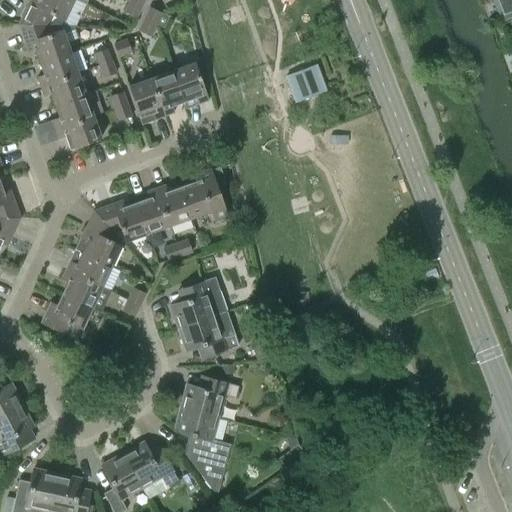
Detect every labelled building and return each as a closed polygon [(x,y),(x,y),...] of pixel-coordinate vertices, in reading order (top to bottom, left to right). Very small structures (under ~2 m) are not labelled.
[(30,0),(19,25),(47,26),(75,27),(85,6),(73,0),(30,0)] [(142,6),(130,1),(125,13),(136,18),(142,6)] [(156,25),(156,26),(163,29),(169,17),(150,8),(144,19),(156,25)] [(156,25),(144,19),(139,31),(150,37),(156,26),(156,25)] [(19,25),(29,53),(34,51),(39,64),(70,52),(62,30),(50,35),(47,27),(47,26),(19,25)] [(114,46),(119,58),(131,53),(127,41),(114,46)] [(99,66),(111,62),(107,50),(95,54),(99,66)] [(37,77),(40,87),(78,74),(70,52),(39,64),(42,75),(37,77)] [(111,62),(99,66),(104,79),(116,74),(111,62)] [(195,64),(173,72),(184,103),(186,109),(208,101),(195,64)] [(296,103),(326,92),(316,66),(286,77),(296,103)] [(172,107),(184,103),(173,72),(151,79),(164,117),(174,113),(172,107)] [(50,94),(54,107),(85,96),(78,74),(40,87),(44,96),(50,94)] [(142,124),(164,117),(151,79),(129,87),(142,124)] [(114,109),(127,105),(122,93),(110,97),(114,109)] [(93,117),(85,96),(54,107),(58,118),(52,120),(56,130),(93,117)] [(127,105),(114,109),(119,121),(131,117),(127,105)] [(101,139),(93,117),(56,130),(59,140),(65,138),(70,150),(101,139)] [(191,184),(180,188),(191,219),(211,211),(215,223),(229,219),(211,169),(189,177),(191,184)] [(4,192),(0,182),(0,217),(20,219),(9,190),(4,192)] [(165,186),(156,189),(169,226),(191,219),(180,188),(168,192),(165,186)] [(149,199),(137,203),(148,234),(169,226),(156,189),(146,193),(149,199)] [(94,211),(94,212),(113,233),(121,230),(125,242),(148,234),(137,203),(125,208),(122,201),(94,211)] [(94,212),(75,251),(111,268),(121,245),(110,240),(113,233),(94,212)] [(0,245),(1,243),(7,246),(20,219),(0,217),(0,245)] [(176,245),(180,257),(192,253),(187,241),(176,245)] [(180,257),(176,245),(163,249),(167,261),(180,257)] [(75,251),(66,271),(101,288),(101,287),(111,268),(75,251)] [(67,282),(62,295),(92,309),(101,313),(110,292),(101,287),(101,288),(66,271),(62,280),(67,282)] [(170,306),(178,329),(226,313),(215,278),(191,286),(195,297),(170,306)] [(128,301),(139,306),(145,294),(133,288),(128,301)] [(77,341),(92,309),(62,295),(56,306),(51,303),(41,324),(77,341)] [(139,306),(128,301),(123,312),(134,317),(139,306)] [(238,346),(234,335),(226,313),(178,329),(186,352),(210,343),(214,355),(238,346)] [(269,341),(252,348),(256,360),(274,354),(269,341)] [(186,384),(180,409),(218,419),(224,395),(236,398),(239,386),(214,380),(211,391),(186,384)] [(0,416),(22,405),(11,383),(0,389),(0,416)] [(10,439),(33,427),(22,405),(0,416),(0,456),(16,449),(10,439)] [(218,419),(180,409),(174,431),(193,437),(187,457),(213,490),(217,491),(229,445),(212,440),(218,419)] [(144,442),(122,454),(141,489),(162,477),(168,487),(179,481),(166,459),(156,465),(144,442)] [(121,500),(141,489),(122,454),(101,465),(114,488),(103,494),(113,511),(122,511),(126,510),(121,500)] [(48,511),(57,474),(33,469),(30,485),(20,483),(20,480),(19,480),(15,499),(7,497),(3,511),(48,511)] [(48,511),(93,511),(92,506),(87,505),(90,491),(89,491),(86,507),(76,504),(81,479),(57,474),(48,511)]
